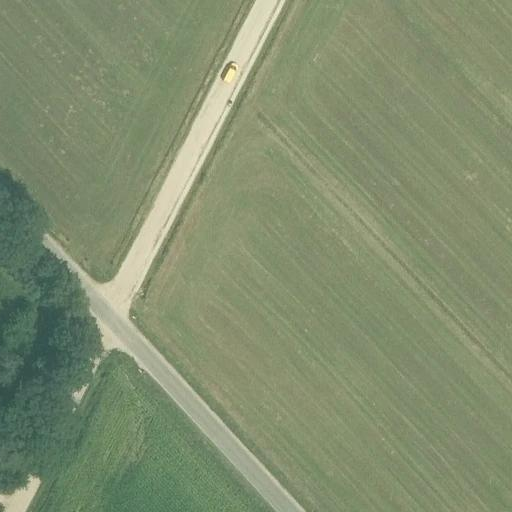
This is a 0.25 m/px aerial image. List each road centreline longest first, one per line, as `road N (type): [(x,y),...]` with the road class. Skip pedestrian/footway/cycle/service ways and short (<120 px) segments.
road 1 (unclassified): [(285,511),(0,199)]
road 2 (track): [(110,318),(268,0)]
road 3 (track): [(110,318),(10,511)]
